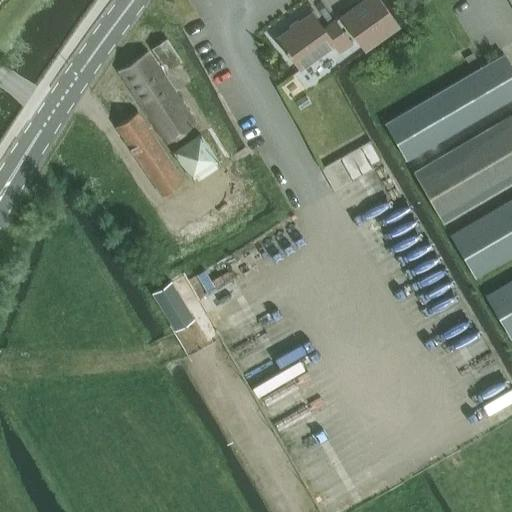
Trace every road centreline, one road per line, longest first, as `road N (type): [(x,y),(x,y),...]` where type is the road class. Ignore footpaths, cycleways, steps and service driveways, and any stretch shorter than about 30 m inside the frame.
road 1 (primary): [(0,198),(133,0)]
road 2 (track): [(180,344),(149,357),(0,368)]
